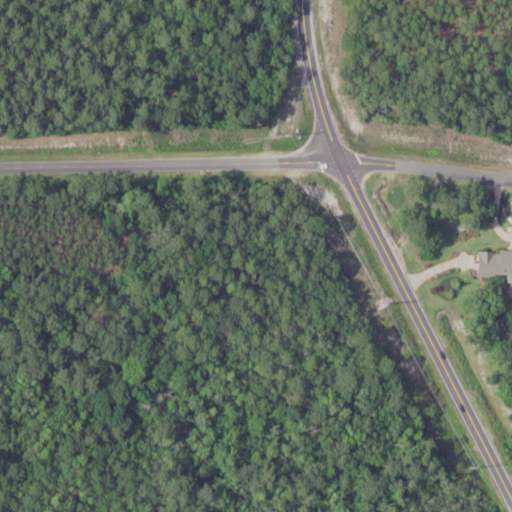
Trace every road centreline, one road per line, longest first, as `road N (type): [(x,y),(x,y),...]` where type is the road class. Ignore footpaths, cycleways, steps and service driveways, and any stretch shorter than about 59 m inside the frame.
road 1 (residential): [(511,499),(334,145),(314,87),(301,0)]
road 2 (residential): [(511,180),(364,162),(0,169)]
